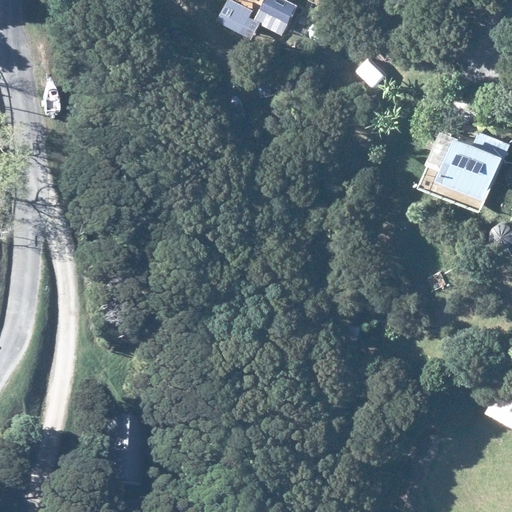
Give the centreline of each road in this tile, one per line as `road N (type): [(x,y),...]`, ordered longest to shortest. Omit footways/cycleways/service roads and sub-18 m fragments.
road 1 (unclassified): [(27,511),(61,409),(47,254)]
road 2 (unclassified): [(17,0),(10,46),(41,154),(47,254)]
road 3 (unclassified): [(47,254),(13,387),(0,397)]
